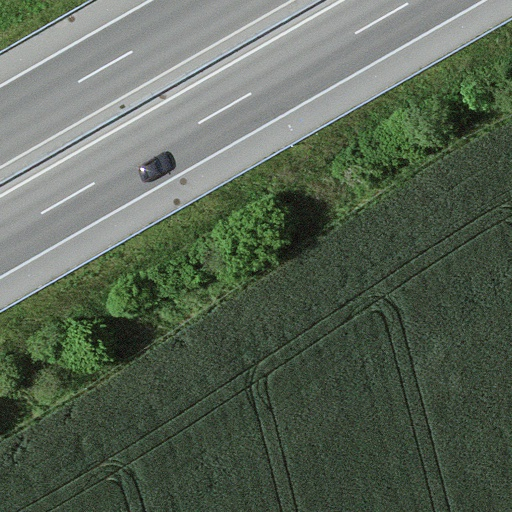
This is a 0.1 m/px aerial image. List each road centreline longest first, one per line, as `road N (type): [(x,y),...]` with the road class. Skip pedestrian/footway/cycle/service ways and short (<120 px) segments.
road 1 (motorway): [(0,234),(408,0)]
road 2 (motorway): [(226,0),(0,129)]
